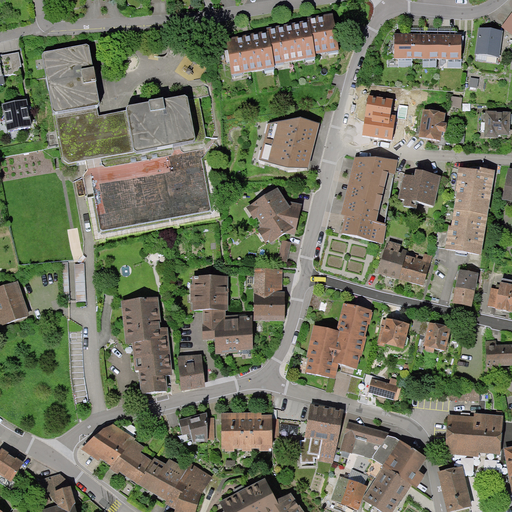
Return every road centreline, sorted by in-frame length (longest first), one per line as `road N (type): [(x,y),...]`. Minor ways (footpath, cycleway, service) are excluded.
road 1 (residential): [(303,0),(37,28)]
road 2 (residential): [(266,382),(413,426),(430,454),(442,511)]
road 3 (residential): [(304,275),(511,327)]
road 4 (residential): [(337,147),(511,158)]
road 5 (residential): [(99,424),(266,382)]
road 6 (residential): [(99,424),(88,318),(54,306),(43,288)]
road 7 (residential): [(337,147),(357,72),(388,5)]
road 8 (residential): [(304,275),(337,147)]
